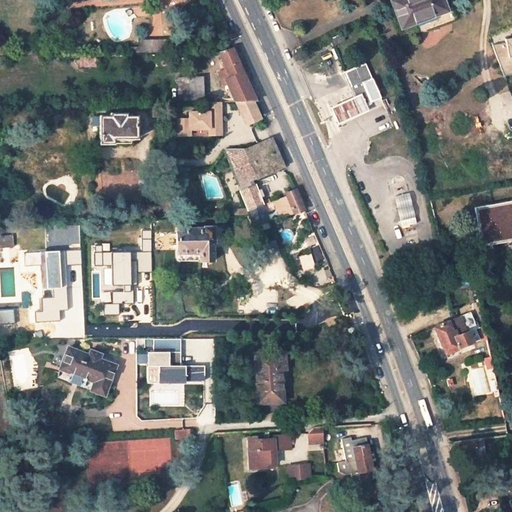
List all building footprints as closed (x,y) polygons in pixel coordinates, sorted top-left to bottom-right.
[(447,11),(442,0),(396,0),(392,1),(402,28),(447,11)] [(332,45),(343,40),(340,33),(329,38),(332,45)] [(511,37),(504,39),(505,42),(491,45),(499,66),(509,64),(508,57),(511,56),(511,37)] [(171,52),(170,39),(139,39),(139,47),(130,46),(130,53),(171,52)] [(219,54),(229,78),(225,80),(231,95),(234,94),(237,101),(254,101),(232,48),(219,54)] [(95,65),(95,57),(80,57),(79,65),(95,65)] [(381,98),(366,63),(344,72),(355,96),(359,107),(365,104),(381,98)] [(509,64),(499,66),(503,77),(511,76),(509,64)] [(202,99),(202,78),(178,78),(179,100),(202,99)] [(360,93),(355,96),(344,101),(331,107),(338,123),(351,117),(368,110),(365,104),(360,93)] [(177,137),(223,135),(222,108),(188,110),(188,118),(176,118),(177,137)] [(137,140),(136,116),(126,116),(126,113),(110,113),(110,116),(99,117),(100,144),(132,144),(132,140),(137,140)] [(253,184),(251,180),(282,166),(271,139),(243,151),(225,151),(248,210),(261,205),(263,205),(254,184),(253,184)] [(274,201),(281,217),(292,213),(293,213),(303,209),(295,190),(285,194),(286,196),(274,201)] [(413,215),(407,192),(393,196),(399,219),(413,215)] [(511,199),(474,206),(481,245),(511,239),(511,199)] [(255,226),(268,221),(261,205),(248,210),(250,215),(255,226)] [(214,244),(214,226),(204,226),(204,228),(176,229),(177,261),(213,261),(213,244),(214,244)] [(308,252),(299,256),(304,268),(313,264),(308,252)] [(480,338),(468,312),(434,327),(445,354),(480,338)] [(147,351),(147,383),(204,383),(204,365),(181,365),(181,338),(154,339),(154,351),(147,351)] [(104,396),(116,366),(99,359),(101,355),(90,351),(88,355),(68,347),(60,369),(94,383),(91,391),(104,396)] [(281,385),(281,371),(286,371),(285,352),(259,352),(259,364),(254,364),(256,404),(282,402),(281,385)] [(491,357),(484,358),(486,369),(493,367),(491,357)] [(470,370),(476,396),(489,393),(484,367),(470,370)] [(322,443),(321,427),(312,427),(306,435),(307,445),(322,443)] [(175,430),(176,440),(190,439),(189,434),(189,429),(175,430)] [(253,438),(246,439),(247,453),(248,453),(253,453),(253,460),(251,460),(252,470),(267,469),(267,467),(274,467),(273,449),(289,448),(288,436),(272,437),(272,440),(253,441),(253,438)] [(456,451),(475,448),(474,439),(454,442),(456,451)] [(372,479),(366,446),(351,448),(353,461),(349,461),(351,476),(356,475),(357,482),(359,483),(371,481),(372,479)] [(310,480),(309,465),(288,466),(289,481),(294,480),(310,480)] [(59,511),(71,503),(62,491),(47,502),(53,511),(59,511)]
